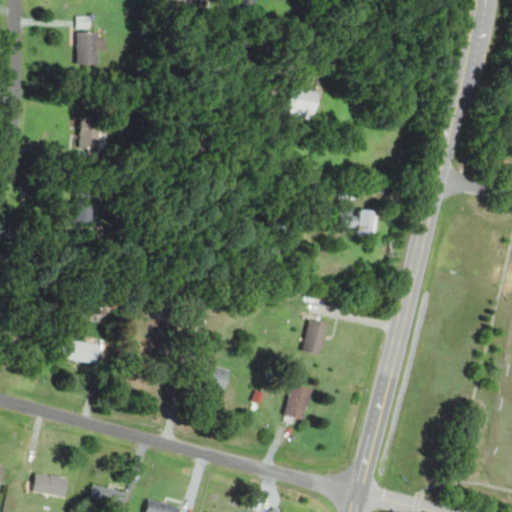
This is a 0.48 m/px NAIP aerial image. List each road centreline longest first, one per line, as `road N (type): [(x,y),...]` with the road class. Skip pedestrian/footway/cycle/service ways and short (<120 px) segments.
road 1 (tertiary): [(351,511),(476,0)]
road 2 (residential): [(0,397),(357,491)]
road 3 (residential): [(0,188),(12,124),(15,0)]
